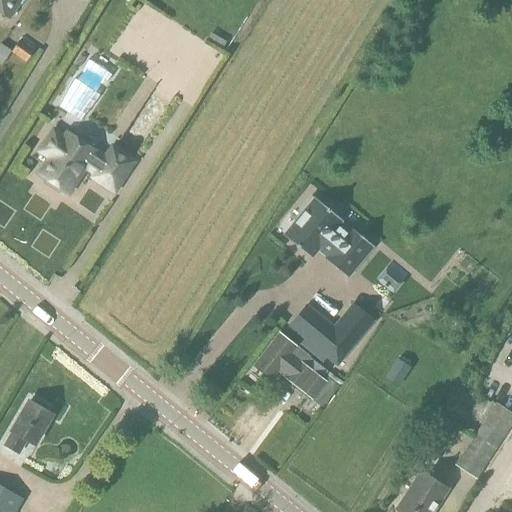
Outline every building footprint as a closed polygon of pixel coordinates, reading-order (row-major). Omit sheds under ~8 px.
[(0,0),(0,10),(11,18),(22,0),(0,0)] [(21,42),(13,52),(25,61),(33,51),(21,42)] [(0,62),(3,65),(13,52),(3,44),(0,47),(0,62)] [(63,138),(53,131),(40,151),(50,157),(40,173),(45,177),(44,178),(61,190),(62,188),(68,192),(70,188),(71,190),(79,179),(77,178),(85,166),(95,173),(92,176),(113,190),(133,161),(112,147),(104,158),(67,133),(63,138)] [(297,211),(300,213),(282,235),(312,259),(318,251),(325,256),(323,258),(348,279),(374,247),(311,194),(297,211)] [(259,306),(293,261),(273,246),(239,291),(259,306)] [(307,305),(289,326),(304,339),(326,357),(337,366),(374,322),(352,304),(333,327),(307,305)] [(226,325),(207,345),(235,371),(266,339),(245,318),(233,331),(226,325)] [(280,334),(255,365),(271,378),(276,371),(286,379),(320,407),(339,382),(329,375),(324,381),(299,362),(305,354),(296,347),(280,334)] [(407,367),(399,361),(386,380),(395,385),(407,367)] [(461,385),(446,410),(471,426),(486,401),(461,385)] [(297,436),(316,415),(298,399),(279,420),(297,436)] [(14,451),(22,437),(34,444),(52,415),(29,400),(11,430),(13,431),(4,445),(14,451)] [(475,478),(511,420),(511,413),(493,401),(480,423),(482,424),(456,466),(475,478)] [(399,511),(432,511),(448,489),(428,476),(458,429),(434,412),(403,460),(420,471),(395,509),(399,511)] [(0,511),(13,511),(22,498),(0,485),(0,511)]
